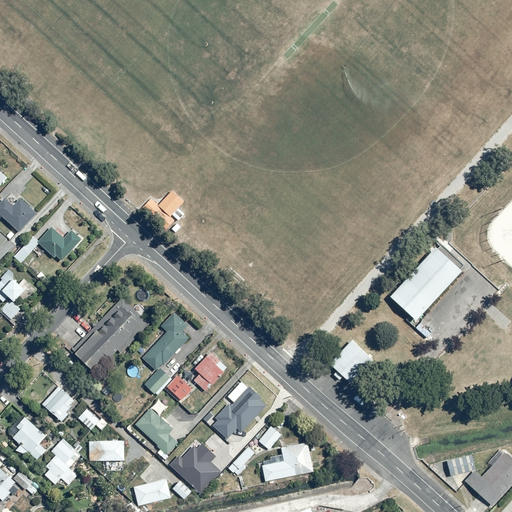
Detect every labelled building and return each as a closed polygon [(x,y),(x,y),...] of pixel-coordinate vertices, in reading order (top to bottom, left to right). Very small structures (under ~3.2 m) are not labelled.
[(185,202),(173,190),(160,205),(152,197),(142,208),(167,231),(178,218),(181,220),(187,213),(180,207),(185,202)] [(0,204),(0,214),(21,232),(37,214),(19,199),(12,207),(5,199),(0,204)] [(50,227),(36,243),(60,263),(82,240),(72,231),(64,238),(50,227)] [(470,256),(443,230),(390,284),(417,310),(470,256)] [(25,292),(13,281),(13,273),(9,269),(0,279),(0,299),(3,303),(7,299),(13,303),(25,292)] [(48,276),(42,270),(36,276),(43,282),(48,276)] [(71,351),(96,374),(115,354),(119,357),(149,325),(122,299),(71,351)] [(163,366),(188,338),(182,333),(187,326),(174,312),(161,327),(166,332),(142,359),(156,371),(162,365),(163,366)] [(375,349),(351,326),(330,348),(353,371),(375,349)] [(207,392),(227,368),(210,352),(194,370),(199,375),(194,381),(207,392)] [(170,378),(159,368),(144,385),(154,395),(170,378)] [(191,390),(177,375),(165,387),(180,401),(191,390)] [(110,382),(101,390),(106,395),(115,387),(110,382)] [(218,420),(213,425),(228,439),(238,428),(242,432),(267,405),(261,399),(262,398),(250,386),(232,406),(230,404),(216,418),(218,420)] [(59,387),(41,405),(61,422),(68,415),(66,413),(71,407),(69,406),(74,401),(59,387)] [(105,425),(87,408),(78,418),(96,435),(105,425)] [(135,426),(167,455),(178,443),(169,435),(173,430),(150,409),(135,426)] [(39,445),(45,437),(24,419),(16,428),(19,431),(12,438),(20,446),(15,451),(25,456),(28,453),(37,460),(46,450),(39,445)] [(280,435),(270,426),(258,442),(268,450),(280,435)] [(45,476),(55,485),(61,479),(68,486),(77,476),(69,469),(81,456),(63,439),(51,452),(55,456),(46,467),(49,470),(45,476)] [(124,461),(123,442),(89,442),(89,462),(124,461)] [(284,462),(262,466),(265,482),(314,471),(308,443),(281,449),(284,462)] [(198,448),(195,445),(183,458),(180,455),(171,465),(201,493),(221,471),(211,461),(216,456),(202,444),(198,448)] [(227,469),(236,476),(256,453),(247,445),(227,469)] [(465,482),(492,506),(511,485),(511,459),(504,452),(481,478),(476,472),(473,456),(449,461),(453,476),(469,473),(470,476),(465,482)] [(15,483),(0,469),(0,499),(3,502),(10,493),(8,491),(15,483)] [(18,472),(13,479),(33,496),(38,489),(18,472)] [(166,480),(133,487),(138,507),(171,500),(166,480)] [(191,491),(180,480),(171,489),(182,500),(191,491)]
